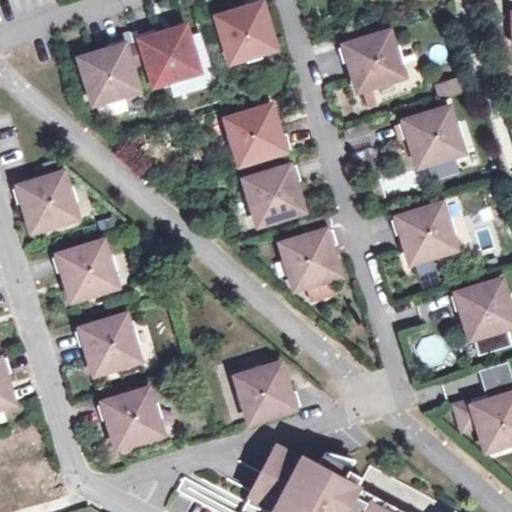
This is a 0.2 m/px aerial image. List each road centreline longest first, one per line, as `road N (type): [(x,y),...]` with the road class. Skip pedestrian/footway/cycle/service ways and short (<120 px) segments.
road 1 (residential): [(87,492),(394,405),(278,0)]
road 2 (residential): [(87,492),(0,223)]
road 3 (residential): [(469,0),(511,154)]
road 4 (residential): [(127,0),(0,41)]
